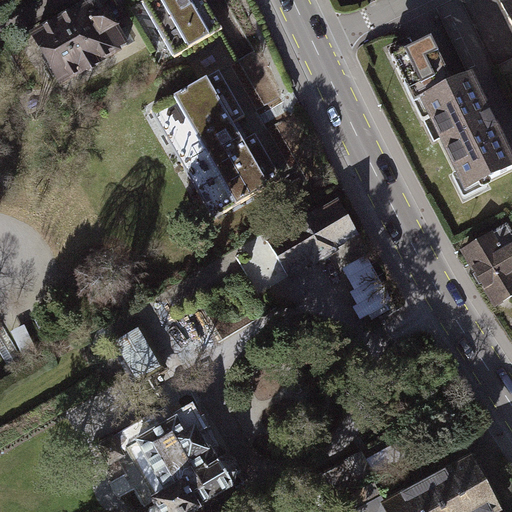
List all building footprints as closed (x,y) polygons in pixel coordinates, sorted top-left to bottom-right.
[(206,0),(126,0),(125,1),(162,72),(225,34),(206,0)] [(511,3),(501,10),(511,30),(511,3)] [(86,8),(34,37),(65,92),(142,49),(119,8),(94,22),(86,8)] [(511,162),(469,65),(413,90),(457,188),(511,163),(511,162)] [(275,175),(214,70),(152,106),(213,211),(275,175)] [(357,236),(335,198),(265,239),(287,277),(357,236)] [(511,306),(511,221),(467,245),(503,312),(511,306)] [(391,288),(351,307),(358,321),(398,303),(391,288)] [(137,380),(160,366),(137,328),(114,342),(137,380)] [(176,403),(180,411),(185,408),(187,412),(194,408),(195,402),(191,394),(184,393),(177,396),(176,403)] [(159,489),(147,498),(155,511),(188,511),(233,485),(234,471),(229,463),(216,460),(187,412),(185,408),(180,411),(130,438),(159,489)] [(499,511),(470,456),(380,503),(384,511),(499,511)]
